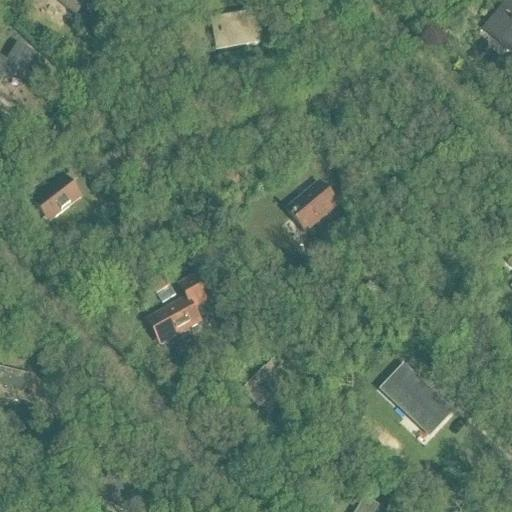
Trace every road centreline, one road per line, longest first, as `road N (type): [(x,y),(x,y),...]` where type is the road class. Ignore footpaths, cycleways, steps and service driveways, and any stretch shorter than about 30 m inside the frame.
road 1 (track): [(249,511),(0,253)]
road 2 (track): [(367,0),(511,149)]
road 3 (track): [(417,52),(299,99)]
